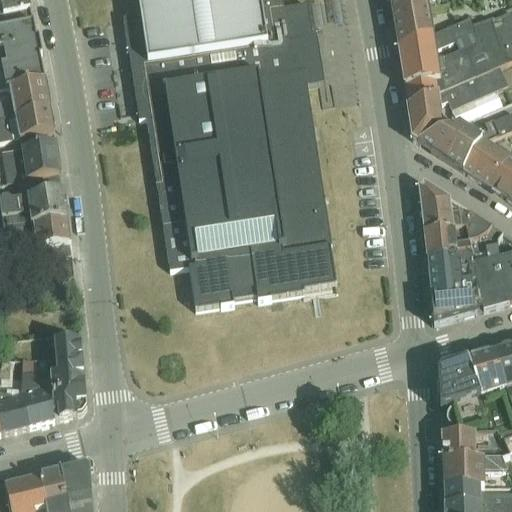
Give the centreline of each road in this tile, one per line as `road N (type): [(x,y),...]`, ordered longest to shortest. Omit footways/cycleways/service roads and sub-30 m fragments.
road 1 (tertiary): [(51,0),(92,238),(113,439)]
road 2 (tertiary): [(418,355),(113,439)]
road 3 (tertiary): [(418,355),(393,153)]
road 4 (tertiary): [(427,511),(418,355)]
road 5 (tertiary): [(393,153),(365,0)]
road 6 (unclassified): [(511,226),(393,153)]
